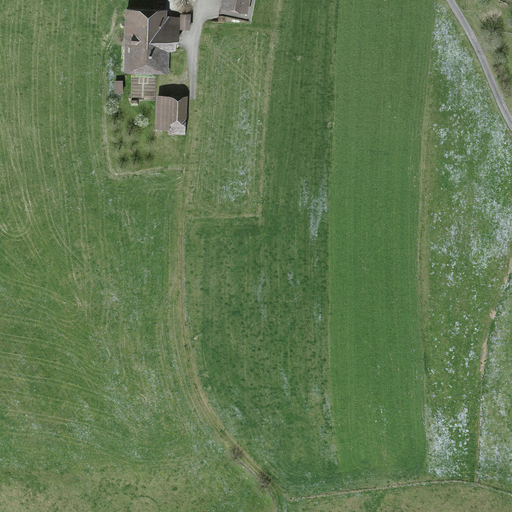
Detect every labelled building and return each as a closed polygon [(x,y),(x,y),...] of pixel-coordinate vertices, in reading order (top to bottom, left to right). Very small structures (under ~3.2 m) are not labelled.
[(224,0),(221,15),(243,19),(247,0),(224,0)] [(128,9),(127,44),(133,44),(132,65),(170,66),(170,50),(176,51),(176,35),(181,35),(182,18),(165,17),(165,10),(128,9)] [(183,27),(191,28),(192,14),(183,14),(183,27)] [(122,91),(122,81),(114,82),(115,91),(122,91)] [(158,97),(157,117),(169,117),(169,132),(184,133),(186,98),(158,97)]
